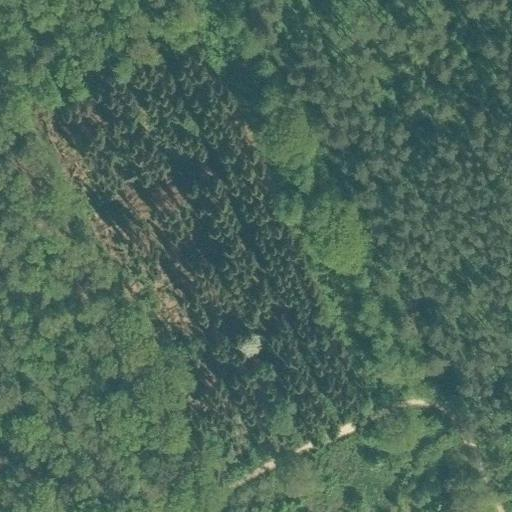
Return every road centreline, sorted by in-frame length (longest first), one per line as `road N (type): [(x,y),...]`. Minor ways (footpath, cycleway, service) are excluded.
road 1 (track): [(437,400),(422,397),(364,420),(172,511)]
road 2 (track): [(500,511),(454,416),(437,400)]
